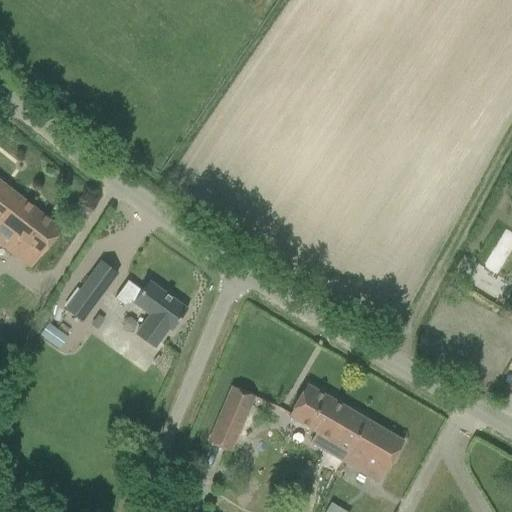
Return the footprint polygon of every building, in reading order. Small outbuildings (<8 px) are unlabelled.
[(0,245),(7,251),(17,238),(40,256),(60,231),(0,183),(0,245)] [(89,278),(65,311),(81,322),(105,290),(89,278)] [(141,292),(127,282),(114,299),(124,307),(129,301),(149,316),(139,329),(158,342),(168,329),(171,331),(186,310),(148,283),(141,292)] [(309,443),(378,484),(403,442),(306,386),(288,417),(315,433),(309,443)] [(208,443),(230,452),(237,435),(243,437),(247,426),(242,424),(253,397),(231,388),(208,443)]
